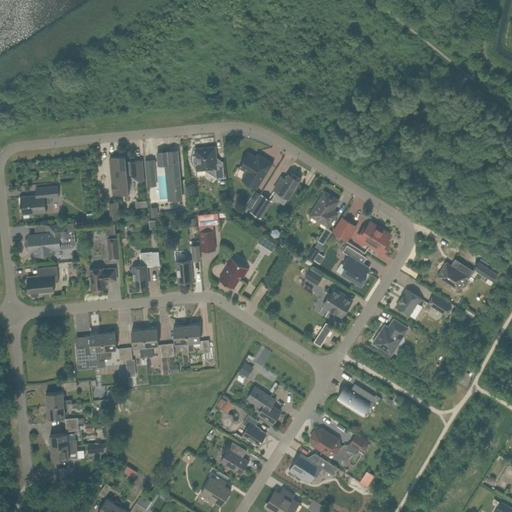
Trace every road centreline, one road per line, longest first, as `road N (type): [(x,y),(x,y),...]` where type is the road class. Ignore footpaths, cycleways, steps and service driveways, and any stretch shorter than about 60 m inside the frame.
road 1 (residential): [(328,370),(404,252),(399,216),(245,127),(12,146),(0,165)]
road 2 (residential): [(328,370),(215,298),(11,313)]
road 3 (residential): [(11,313),(30,493),(48,511)]
road 4 (residential): [(240,511),(328,370)]
road 5 (residential): [(0,181),(11,313)]
